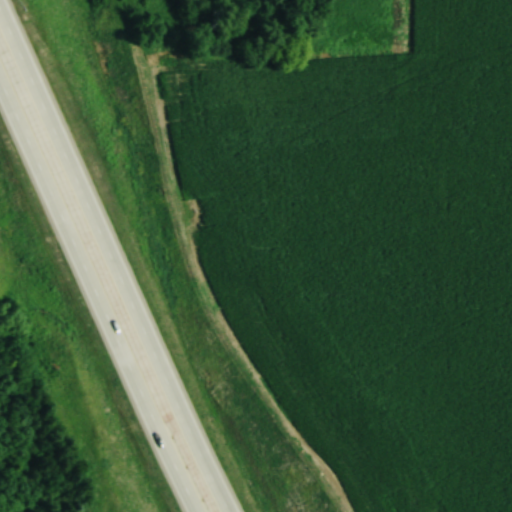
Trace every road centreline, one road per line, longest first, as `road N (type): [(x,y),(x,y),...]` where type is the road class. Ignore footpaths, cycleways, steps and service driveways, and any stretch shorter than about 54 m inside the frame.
road 1 (trunk): [(223,511),(0,0)]
road 2 (trunk): [(0,67),(191,511)]
